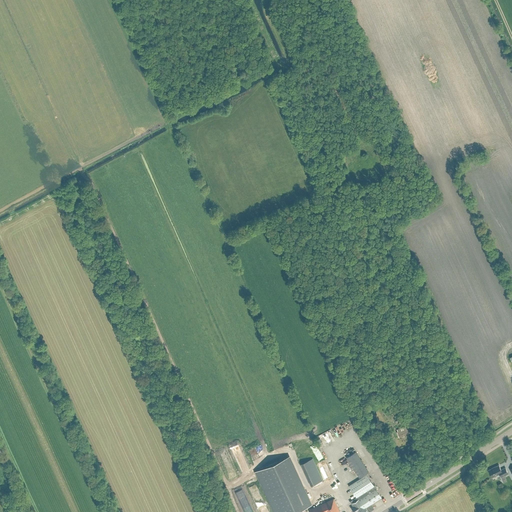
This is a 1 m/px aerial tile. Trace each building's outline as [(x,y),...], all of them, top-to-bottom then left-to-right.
[(410,432),(408,427),(407,426),(404,427),(404,426),(400,428),(400,427),(396,429),(397,431),(396,431),(399,437),(410,432)] [(320,442),(316,443),(321,457),(325,455),(320,442)] [(301,458),(314,454),(310,444),(298,448),(301,458)] [(346,457),(359,477),(368,471),(355,451),(346,457)] [(291,511),(311,503),(305,490),(289,456),(254,472),(272,511),(291,511)] [(322,480),(312,458),(301,463),(310,485),(322,480)] [(330,463),(326,465),(331,474),(334,472),(330,463)] [(501,476),(508,473),(505,467),(501,469),(499,465),(488,469),(492,477),(500,473),(501,476)] [(366,474),(348,485),(356,497),(357,496),(364,506),(365,506),(368,511),(373,508),(371,504),(381,497),(366,474)] [(366,510),(364,506),(357,496),(356,497),(350,501),(353,506),(351,507),(353,511),(354,511),(357,511),(366,511),(365,510),(366,510)] [(270,511),(264,498),(259,500),(264,511),(270,511)] [(339,511),(333,498),(309,509),(310,511),(339,511)]
